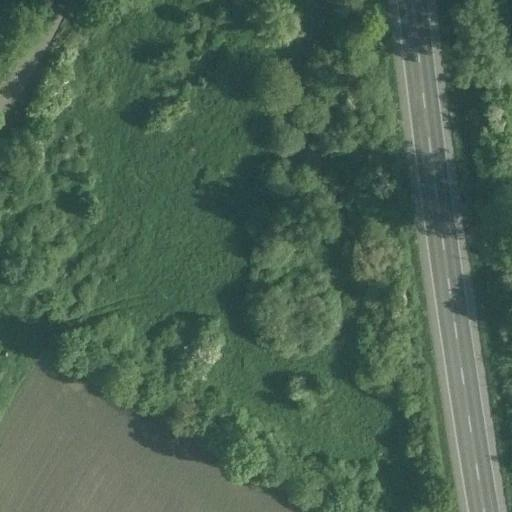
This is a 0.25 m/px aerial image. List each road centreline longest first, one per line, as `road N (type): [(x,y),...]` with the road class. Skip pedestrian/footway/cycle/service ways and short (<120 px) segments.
road 1 (primary): [(484,511),(412,0)]
road 2 (residential): [(57,0),(0,112)]
